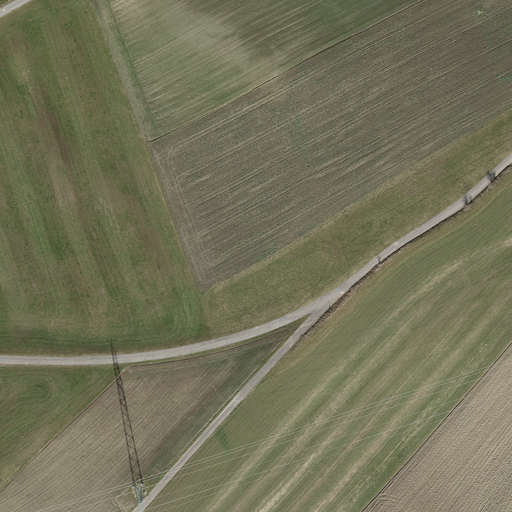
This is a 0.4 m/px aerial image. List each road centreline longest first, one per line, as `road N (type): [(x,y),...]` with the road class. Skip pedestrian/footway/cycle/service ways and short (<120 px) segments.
road 1 (unclassified): [(511,157),(464,202),(336,294),(257,331),(151,355),(0,358)]
road 2 (track): [(336,294),(136,511)]
